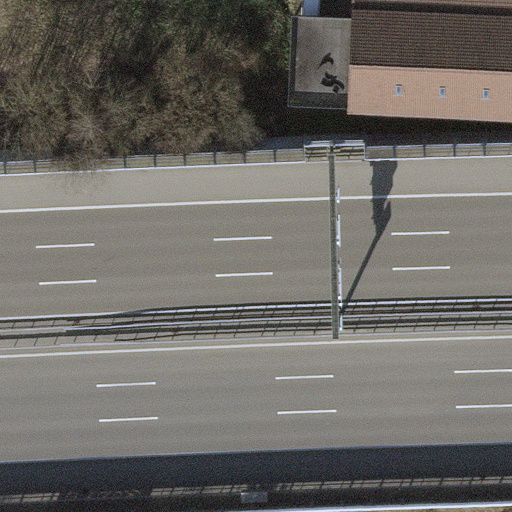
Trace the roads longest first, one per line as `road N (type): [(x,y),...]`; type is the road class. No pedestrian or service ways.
road 1 (motorway): [(511,250),(0,271)]
road 2 (motorway): [(0,410),(511,389)]
